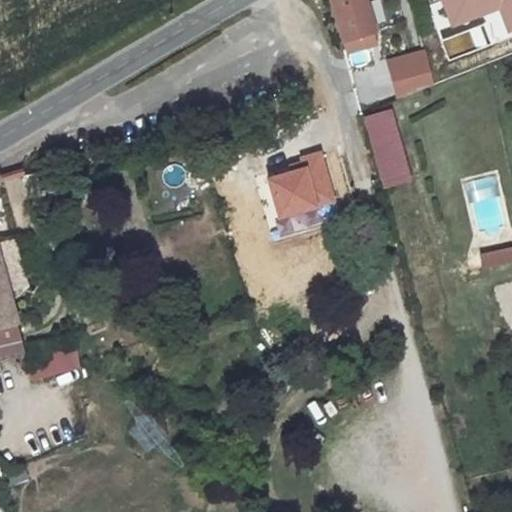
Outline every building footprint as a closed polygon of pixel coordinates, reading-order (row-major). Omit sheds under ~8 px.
[(372,43),(369,33),(370,32),(363,0),(331,0),(345,51),(372,43)] [(383,57),(392,95),(431,86),(422,48),(383,57)] [(383,139),(390,136),(385,119),(377,121),(383,139)] [(371,142),(383,139),(377,121),(366,124),(371,142)] [(403,180),(390,138),(371,144),(384,186),(403,180)] [(140,207),(125,214),(136,236),(151,228),(140,207)] [(0,354),(12,352),(22,349),(9,301),(27,287),(13,240),(0,243),(0,354)] [(511,261),(511,247),(466,257),(469,271),(511,261)] [(73,342),(24,357),(26,363),(32,382),(80,367),(73,342)] [(24,357),(22,349),(12,352),(16,366),(26,363),(24,357)] [(4,470),(9,486),(27,480),(22,464),(4,470)]
